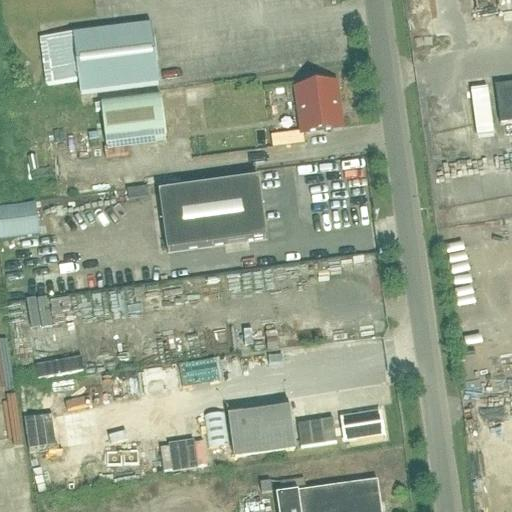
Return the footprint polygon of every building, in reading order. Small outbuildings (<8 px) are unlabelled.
[(83,98),(156,88),(148,28),(75,37),(83,98)] [(217,81),(187,83),(190,130),(208,129),(206,96),(218,96),(217,81)] [(511,87),(495,89),(500,128),(511,126),(511,87)] [(303,135),(339,130),(334,89),(297,94),(298,100),(296,104),(297,112),(300,115),(303,135)] [(487,90),(471,92),(477,140),(492,138),(487,90)] [(106,150),(166,141),(160,98),(100,107),(106,150)] [(443,151),(459,150),(458,128),(467,128),(466,111),(441,112),(443,151)] [(48,160),(45,150),(29,154),(31,164),(48,160)] [(167,256),(266,242),(258,182),(158,196),(167,256)] [(35,207),(0,211),(0,243),(39,238),(35,207)] [(51,254),(50,245),(30,246),(31,256),(51,254)] [(63,278),(65,290),(87,285),(85,273),(63,278)] [(325,343),(324,330),(284,332),(284,346),(325,343)] [(345,444),(383,439),(380,414),(341,420),(345,444)] [(204,418),(208,452),(228,450),(223,416),(204,418)] [(333,422),(297,427),(301,451),(336,446),(333,422)] [(278,511),(381,511),(377,484),(277,498),(278,511)]
